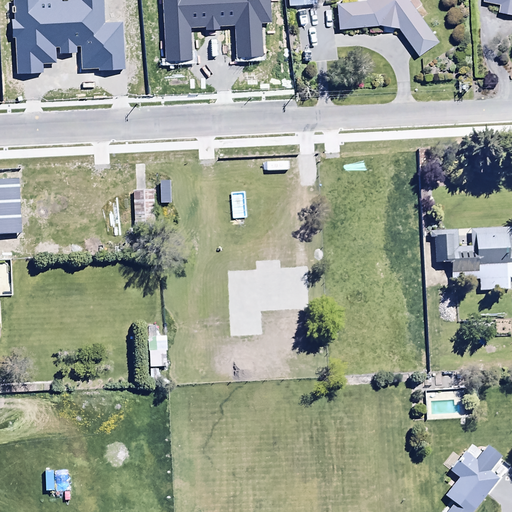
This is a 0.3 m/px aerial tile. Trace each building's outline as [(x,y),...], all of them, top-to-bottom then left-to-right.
[(279,0),(267,0),(268,17),(280,16),(279,0)] [(378,25),(397,28),(417,57),(437,42),(406,0),(365,0),(336,3),(338,30),(378,25)] [(511,0),(483,0),(484,1),(501,4),(499,13),(511,15),(511,0)] [(456,246),(456,231),(435,231),(435,258),(451,258),(451,274),(460,274),(460,279),(478,279),(478,291),(508,290),(507,278),(511,277),(511,250),(508,251),(508,230),(469,230),(469,246),(456,246)] [(165,337),(147,338),(148,367),(164,367),(164,351),(165,351),(165,337)] [(158,369),(149,369),(149,385),(158,385),(158,369)] [(443,496),(463,511),(470,511),(498,478),(478,462),(483,455),(477,451),(475,453),(465,445),(458,446),(442,465),(458,477),(443,496)]
